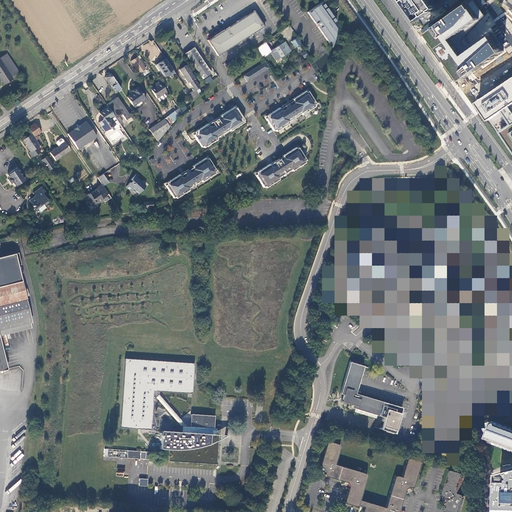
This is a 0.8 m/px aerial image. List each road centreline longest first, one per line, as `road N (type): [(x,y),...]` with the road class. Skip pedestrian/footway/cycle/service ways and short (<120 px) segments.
road 1 (tertiary): [(315,369),(303,353),(298,319),(348,184),(368,171),(422,166),(466,139)]
road 2 (primary): [(179,5),(0,126)]
road 3 (primary): [(364,0),(466,139)]
road 4 (tertiary): [(285,511),(320,392),(315,369)]
road 5 (unclassified): [(315,369),(346,337),(417,388)]
